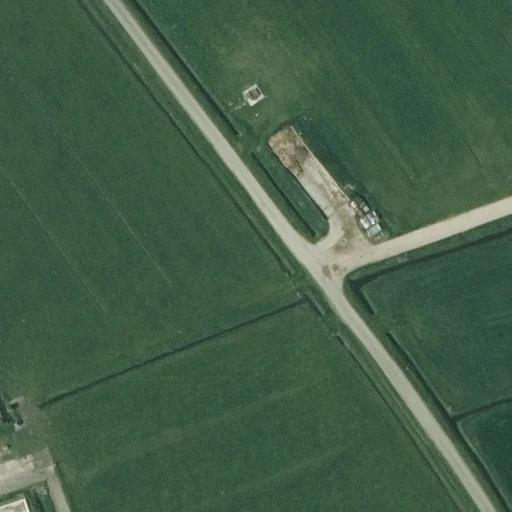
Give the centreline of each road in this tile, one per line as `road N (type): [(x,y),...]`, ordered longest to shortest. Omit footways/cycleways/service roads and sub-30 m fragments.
road 1 (unclassified): [(107,0),(410,398),(486,511)]
road 2 (track): [(315,273),(511,204)]
